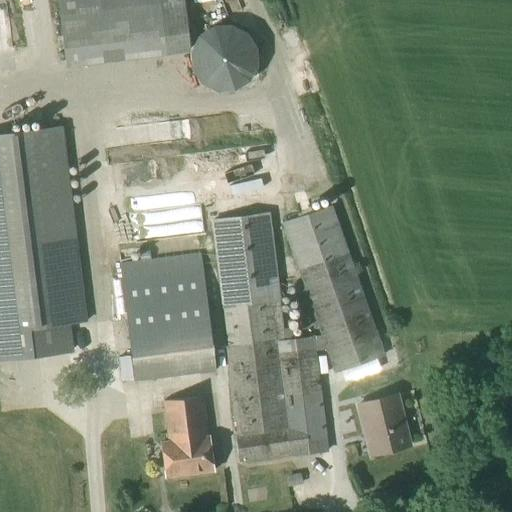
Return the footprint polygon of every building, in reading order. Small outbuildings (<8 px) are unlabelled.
[(43,0),(30,0),(32,27),(45,26),(43,0)] [(190,55),(183,4),(160,7),(166,58),(190,55)] [(223,92),(231,91),(239,88),(244,86),(250,80),(256,70),(258,57),(256,47),(247,33),(231,25),(216,25),(198,37),(191,51),(191,61),(192,69),(196,77),(201,84),(208,88),(215,91),(223,92)] [(27,87),(22,96),(44,109),(49,100),(27,87)] [(0,363),(71,355),(67,325),(85,322),(61,128),(0,135),(0,363)] [(316,353),(327,352),(335,375),(342,373),(345,383),(380,371),(377,361),(385,357),(333,207),(282,225),(321,334),(294,337),(293,328),(284,329),(269,214),(210,222),(222,311),(224,310),(228,347),(226,348),(238,438),(236,439),(239,464),(290,457),(290,459),(329,454),(316,353)] [(135,382),(216,371),(201,253),(120,263),(135,382)] [(371,456),(410,446),(397,394),(358,404),(371,456)] [(208,436),(203,396),(163,402),(167,442),(161,443),(166,477),(214,471),(209,436),(208,436)]
